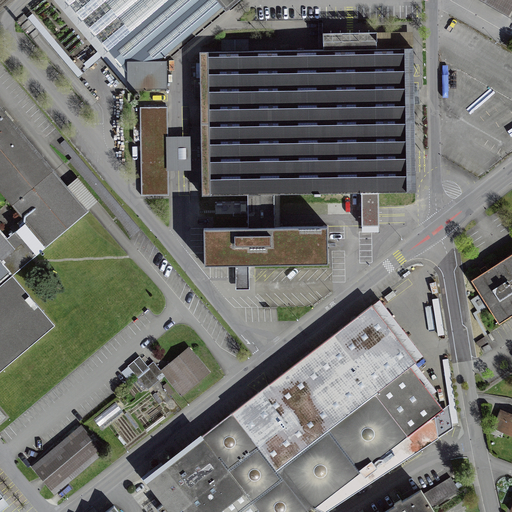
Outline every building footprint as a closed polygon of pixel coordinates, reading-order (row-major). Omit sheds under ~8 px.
[(127,61),(159,61),(224,6),(226,8),(235,0),(65,0),(83,20),(88,15),(127,61)] [(511,0),(479,0),(511,18),(511,0)] [(247,194),(248,227),(274,227),(274,194),(361,193),(361,226),(379,226),(378,192),(415,192),(414,118),(413,48),(376,49),(376,42),(377,42),(376,32),(348,33),(322,33),(323,42),(323,50),(199,52),(201,122),(202,195),(247,194)] [(167,89),(167,61),(159,61),(127,61),(128,89),(167,89)] [(140,107),(141,184),(168,184),(167,107),(140,107)] [(12,275),(87,212),(86,211),(0,109),(0,371),(55,325),(12,275)] [(134,236),(140,231),(65,142),(60,147),(134,236)] [(274,227),(248,227),(204,228),(204,265),(235,264),(235,275),(249,274),(249,264),(328,263),(327,226),(274,227)] [(511,253),(471,280),(499,324),(511,315),(511,253)] [(444,334),(438,298),(433,299),(439,335),(444,334)] [(145,479),(163,503),(157,508),(160,511),(304,511),(311,507),(313,509),(322,502),(327,509),(419,449),(408,435),(443,408),(410,366),(416,362),(372,304),(145,479)] [(157,377),(163,373),(153,361),(148,366),(139,356),(128,366),(135,374),(137,377),(149,367),(150,368),(138,378),(132,383),(140,392),(146,388),(148,389),(159,380),(157,377)] [(179,376),(171,383),(181,395),(209,372),(196,356),(176,372),(179,376)] [(451,364),(447,365),(455,422),(458,422),(451,364)] [(116,402),(94,419),(99,426),(121,409),(116,402)] [(450,419),(444,410),(427,423),(434,431),(450,419)] [(511,415),(501,411),(496,423),(505,426),(503,430),(511,433),(511,415)] [(102,451),(81,426),(33,467),(55,492),(102,451)] [(424,493),(432,507),(459,491),(451,477),(424,493)] [(395,505),(383,511),(435,511),(432,507),(424,493),(421,489),(402,501),(401,499),(394,503),(395,505)]
